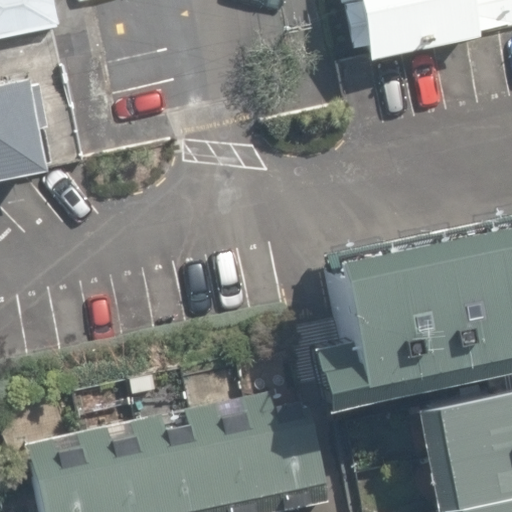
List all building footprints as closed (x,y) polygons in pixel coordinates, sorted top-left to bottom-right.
[(0,0),(0,32),(56,21),(51,0),(0,0)] [(511,0),(333,0),(334,0),(337,0),(347,44),(360,42),(363,55),(472,33),(472,29),(511,20),(511,0)] [(0,169),(37,162),(29,125),(40,123),(31,80),(21,82),(19,72),(0,75),(0,169)] [(302,355),(312,401),(511,358),(511,210),(319,251),(340,347),(302,355)] [(405,402),(429,511),(511,511),(511,373),(425,392),(427,397),(405,402)] [(23,439),(39,511),(240,511),(321,495),(297,380),(23,439)]
